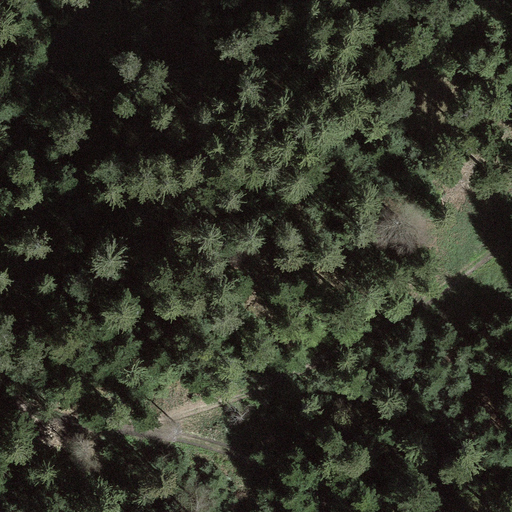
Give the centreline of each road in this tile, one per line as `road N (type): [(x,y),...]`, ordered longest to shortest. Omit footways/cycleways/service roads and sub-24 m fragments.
road 1 (track): [(127,431),(328,511)]
road 2 (track): [(127,431),(0,350)]
road 3 (track): [(0,108),(60,0)]
